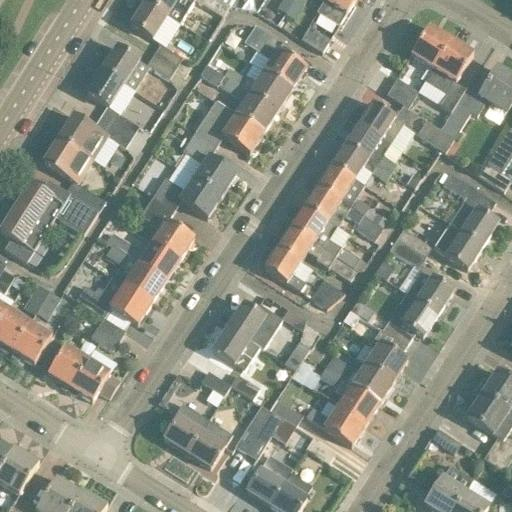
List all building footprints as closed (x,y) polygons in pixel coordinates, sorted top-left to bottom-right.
[(209,0),(150,0),(146,8),(168,22),(169,19),(181,0),(185,0),(223,23),(229,12),(209,0)] [(286,19),(297,1),(295,0),(286,0),(277,14),(286,19)] [(328,0),(324,7),(323,7),(316,18),(338,32),(358,0),(328,0)] [(297,1),(286,19),(294,24),(305,6),(297,1)] [(152,45),(168,22),(146,8),(131,32),(152,45)] [(330,46),(313,35),(309,33),(300,47),(322,60),(330,46)] [(434,74),(451,47),(428,33),(411,60),(434,74)] [(263,77),(292,96),(306,74),(261,45),(254,56),(270,66),(263,77)] [(451,47),(434,74),(446,81),(442,86),(434,100),(436,101),(443,106),(444,106),(473,61),(451,47)] [(153,61),(176,75),(182,64),(160,50),(153,61)] [(102,77),(121,89),(136,66),(117,53),(102,77)] [(169,86),(176,75),(153,61),(146,72),(148,73),(152,75),(169,86)] [(277,118),(223,82),(208,72),(201,82),(217,93),(219,90),(244,106),(235,119),(234,120),(263,139),(277,118)] [(292,96),(263,77),(255,88),(246,82),(245,84),(229,73),(223,82),(277,118),(292,96)] [(440,136),(454,144),(470,118),(476,122),(485,108),(505,121),(511,109),(511,85),(496,75),(481,98),(469,90),(440,136)] [(87,100),(106,113),(121,89),(102,77),(87,100)] [(386,100),(408,114),(418,98),(397,83),(386,100)] [(234,120),(235,119),(216,107),(194,139),(216,154),(223,144),(249,161),(263,139),(234,120)] [(401,158),(414,139),(403,131),(403,130),(372,109),(359,130),(401,158)] [(122,123),(118,120),(106,113),(100,124),(132,144),(139,133),(122,123)] [(132,144),(100,124),(93,134),(73,122),(58,146),(93,167),(106,147),(108,143),(125,155),(132,144)] [(454,144),(440,136),(426,127),(417,141),(440,156),(444,159),(445,158),(454,144)] [(511,129),(508,136),(486,169),(501,179),(511,162),(511,129)] [(394,169),(401,158),(359,130),(345,151),(390,180),(396,171),(394,169)] [(210,164),(216,154),(194,139),(183,157),(202,169),(193,184),(221,203),(236,181),(210,164)] [(78,191),(93,167),(58,146),(43,169),(72,188),(66,198),(97,218),(99,219),(105,208),(78,191)] [(331,172),(353,185),(361,173),(371,179),(385,188),(390,180),(345,151),(331,172)] [(486,169),(478,182),(503,199),(511,185),(501,179),(486,169)] [(356,204),(363,192),(353,185),(331,172),(318,192),(363,222),(367,215),(369,212),(356,204)] [(413,178),(406,189),(414,194),(421,184),(413,178)] [(448,230),(482,253),(497,229),(487,222),(495,209),(450,179),(443,190),(464,203),(462,207),(463,208),(448,230)] [(221,203),(193,184),(185,196),(165,183),(152,203),(174,218),(181,208),(207,225),(221,203)] [(97,218),(66,198),(59,209),(30,190),(15,214),(46,234),(54,223),(83,241),(97,218)] [(382,235),(363,222),(318,192),(304,213),(337,234),(344,222),(355,228),(353,232),(356,234),(355,234),(374,247),(382,235)] [(167,228),(174,218),(152,203),(141,220),(161,233),(151,248),(180,267),(194,245),(167,228)] [(336,235),(337,234),(304,213),(291,234),(353,274),(359,265),(341,253),(348,243),(336,235)] [(32,257),(46,234),(15,214),(0,237),(11,245),(4,255),(42,280),(49,268),(32,257)] [(375,220),(370,227),(382,234),(387,225),(376,218),(375,220)] [(467,276),(482,253),(448,230),(433,254),(467,276)] [(352,275),(353,274),(291,234),(277,255),(300,270),(307,259),(317,265),(315,268),(327,275),(328,274),(349,288),(356,278),(352,275)] [(396,245),(424,264),(431,254),(432,254),(403,234),(396,245)] [(180,267),(151,248),(143,260),(112,239),(106,250),(111,253),(165,288),(180,267)] [(424,264),(396,245),(389,256),(406,267),(414,272),(418,275),(425,264),(424,264)] [(151,310),(165,288),(111,253),(106,261),(132,278),(123,291),(151,310)] [(292,282),(300,270),(277,255),(263,275),(286,290),(300,298),(305,290),(292,282)] [(14,284),(3,276),(2,276),(0,279),(0,298),(3,301),(14,284)] [(453,297),(422,278),(407,301),(437,321),(453,297)] [(326,316),(345,300),(323,286),(310,305),(326,316)] [(36,318),(49,298),(38,291),(24,314),(35,321),(36,319),(36,318)] [(105,324),(111,315),(137,332),(151,310),(123,291),(115,303),(98,292),(95,298),(86,292),(77,306),(104,324),(105,324)] [(36,318),(36,319),(47,325),(60,305),(49,298),(36,318)] [(422,344),(437,321),(407,301),(392,324),(384,337),(406,351),(414,339),(422,344)] [(243,310),(228,334),(259,354),(262,356),(282,326),(259,311),(254,317),(243,310)] [(0,350),(12,358),(30,330),(8,316),(0,327),(0,350)] [(125,338),(112,329),(105,324),(104,324),(98,333),(105,338),(119,347),(125,338)] [(30,330),(12,358),(34,372),(52,343),(30,330)] [(119,347),(105,338),(98,333),(91,342),(112,357),(119,347)] [(259,354),(228,334),(213,357),(244,378),(259,354)] [(384,337),(381,335),(371,351),(375,354),(364,369),(393,388),(408,366),(399,362),(406,351),(384,337)] [(295,377),(303,364),(309,355),(299,348),(285,370),(295,377)] [(69,394),(87,366),(65,352),(47,380),(69,394)] [(325,375),(346,388),(354,377),(333,363),(325,375)] [(303,364),(295,377),(297,378),(293,384),(302,390),(314,371),(303,364)] [(87,366),(69,394),(92,408),(98,398),(109,405),(120,387),(87,366)] [(393,388),(364,369),(350,391),(379,410),(393,388)] [(365,432),(379,410),(350,391),(346,388),(325,375),(320,382),(344,398),(335,412),(365,432)] [(208,377),(201,388),(223,402),(230,391),(208,377)] [(511,387),(497,378),(482,401),(511,420),(511,387)] [(259,395),(237,381),(230,392),(252,406),(259,395)] [(511,454),(502,448),(511,432),(511,420),(482,401),(467,424),(497,444),(490,455),(510,468),(511,464),(511,454)] [(272,417),(295,433),(302,421),(279,406),(272,417)] [(187,460),(208,427),(182,410),(168,432),(170,434),(163,445),(187,460)] [(245,459),(272,418),(261,411),(235,452),(245,459)] [(351,453),(365,432),(335,412),(328,424),(312,413),(305,424),(351,453)] [(272,418),(245,459),(256,466),(282,424),(272,418)] [(208,427),(187,460),(211,475),(232,442),(208,427)] [(459,451),(437,437),(431,446),(453,461),(459,451)] [(335,458),(312,444),(305,455),(328,470),(335,458)] [(0,475),(12,457),(11,457),(0,449),(0,475)] [(0,475),(0,490),(18,502),(39,470),(22,460),(21,461),(15,457),(16,456),(13,454),(11,457),(12,457),(0,475)] [(503,478),(510,468),(490,455),(483,465),(503,478)] [(456,511),(465,499),(470,491),(473,487),(450,472),(442,484),(425,510),(428,511),(456,511)] [(269,511),(283,491),(259,476),(246,497),(269,511)] [(72,511),(80,500),(55,485),(38,511),(72,511)] [(283,491),(269,511),(302,511),(307,506),(283,491)] [(80,500),(72,511),(104,511),(90,503),(90,504),(83,500),(84,499),(82,497),(80,500)] [(484,511),(465,499),(456,511),(484,511)]
